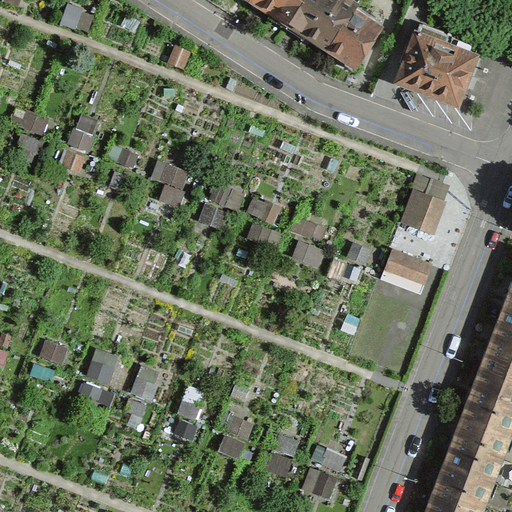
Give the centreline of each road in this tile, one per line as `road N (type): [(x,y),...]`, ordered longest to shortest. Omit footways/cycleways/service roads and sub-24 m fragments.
road 1 (residential): [(178,0),(324,92),(511,157)]
road 2 (residential): [(511,173),(374,511)]
